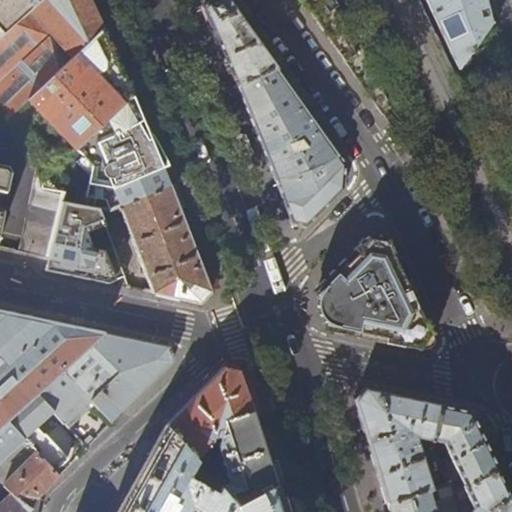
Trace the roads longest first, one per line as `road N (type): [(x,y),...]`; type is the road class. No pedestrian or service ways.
road 1 (secondary): [(133,0),(265,292)]
road 2 (residential): [(231,327),(59,498),(56,511)]
road 3 (residential): [(0,283),(231,327)]
road 4 (residential): [(490,390),(387,179)]
road 5 (residential): [(387,179),(260,0)]
road 6 (residential): [(490,390),(284,345)]
road 7 (secondary): [(284,345),(339,511)]
road 8 (residential): [(265,292),(387,179)]
